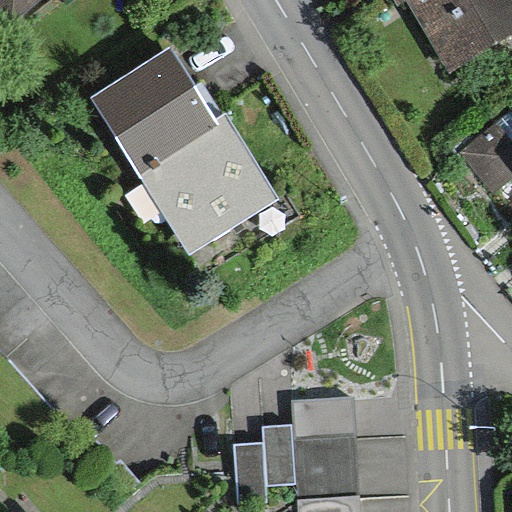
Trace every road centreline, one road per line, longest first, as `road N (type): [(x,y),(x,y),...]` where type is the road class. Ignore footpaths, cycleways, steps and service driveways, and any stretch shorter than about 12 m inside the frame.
road 1 (residential): [(412,239),(187,379),(124,367),(0,223)]
road 2 (residential): [(412,239),(274,0)]
road 3 (residential): [(450,511),(430,289)]
